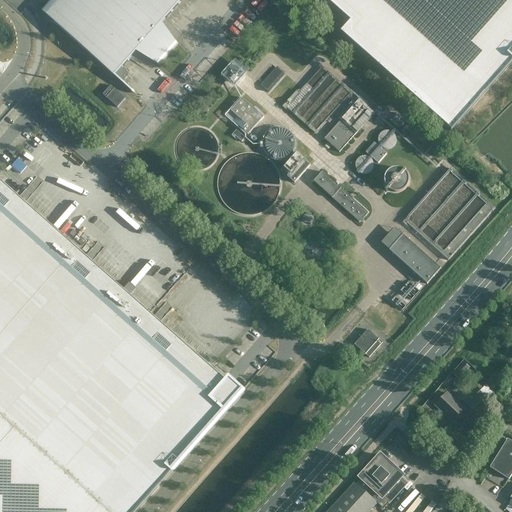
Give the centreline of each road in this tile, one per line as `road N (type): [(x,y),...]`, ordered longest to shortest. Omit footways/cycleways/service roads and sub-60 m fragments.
road 1 (primary): [(511,236),(265,511)]
road 2 (primary): [(291,511),(511,268)]
